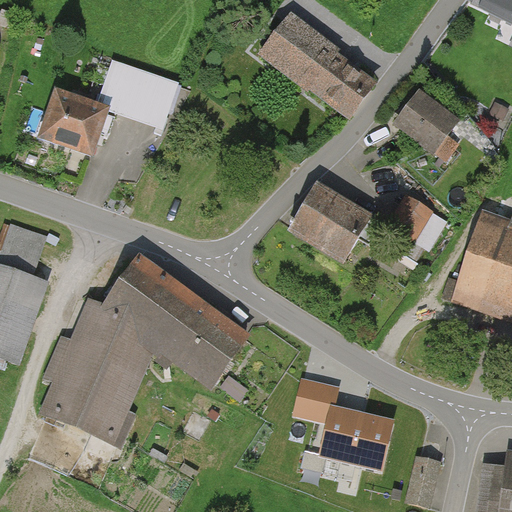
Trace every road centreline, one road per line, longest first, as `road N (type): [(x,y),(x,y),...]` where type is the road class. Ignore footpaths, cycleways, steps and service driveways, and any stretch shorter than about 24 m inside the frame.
road 1 (unclassified): [(455,0),(409,70),(217,271)]
road 2 (tertiary): [(471,412),(413,390),(217,271)]
road 3 (track): [(0,485),(101,221)]
road 4 (tertiary): [(217,271),(0,188)]
